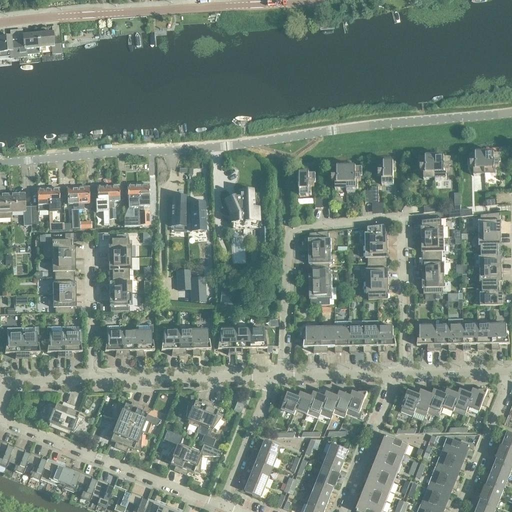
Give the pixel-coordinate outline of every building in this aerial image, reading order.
[(37,35),(39,53),(40,53),(40,50),(51,49),(52,55),(61,55),(59,39),(53,39),(52,34),(37,35)] [(37,53),(39,53),(37,35),(22,36),(23,42),(17,43),(18,58),(26,58),(26,51),(37,50),(37,53)] [(0,60),(10,59),(18,58),(17,43),(11,43),(10,37),(0,38),(0,60)] [(485,179),(485,153),(475,154),(469,154),(469,164),(470,164),(471,169),(474,169),(474,177),(485,176),(485,179)] [(485,153),(485,179),(485,176),(496,176),(496,168),(499,168),(499,162),(499,154),(494,154),(494,153),(485,153)] [(435,182),(435,157),(425,157),(425,158),(419,158),(420,168),(421,172),(424,172),(424,180),(435,180),(435,182)] [(435,157),(435,182),(436,182),(436,180),(447,180),(446,172),(449,172),(449,166),(449,157),(444,157),(435,157)] [(383,163),(377,163),(377,173),(379,173),(379,178),(382,178),(382,186),(394,185),(393,162),(383,163)] [(346,193),(347,193),(346,167),(337,168),(337,169),(331,169),(331,178),(332,178),(332,183),(335,183),(335,191),(346,190),(346,193)] [(346,167),(347,193),(347,190),(358,190),(358,182),(361,182),(361,168),(356,168),(356,167),(346,167)] [(315,174),(309,174),(309,173),(299,174),(299,175),(297,175),(297,184),(299,184),(300,197),(312,196),(311,188),(315,188),(314,182),(315,182),(315,174)] [(133,218),(124,219),(124,227),(139,227),(138,209),(138,208),(138,185),(126,186),(127,203),(127,209),(133,208),(133,209),(133,218)] [(149,185),(138,185),(138,208),(144,207),(150,207),(149,202),(149,185)] [(119,186),(108,187),(108,209),(109,223),(109,225),(115,225),(114,211),(121,211),(121,203),(119,203),(119,186)] [(97,201),(95,201),(96,213),(103,212),(103,226),(109,225),(109,223),(108,209),(108,187),(96,187),(97,201)] [(72,224),(64,224),(65,231),(72,231),(72,229),(79,229),(78,210),(79,210),(78,188),(66,189),(67,206),(73,205),(73,211),(71,211),(72,224)] [(89,188),(78,188),(79,210),(84,210),(84,205),(89,205),(89,188)] [(59,189),(48,190),(49,212),(49,226),(49,232),(65,231),(64,224),(64,223),(61,223),(61,224),(53,225),(52,211),(59,211),(59,212),(61,212),(60,204),(59,189)] [(38,208),(31,208),(31,226),(39,226),(38,217),(39,217),(39,213),(49,212),(48,190),(37,190),(38,208)] [(231,199),(224,202),(228,212),(230,217),(231,230),(231,231),(259,229),(261,229),(260,208),(256,208),(253,209),(253,193),(239,193),(238,193),(238,198),(237,196),(236,196),(237,198),(231,201),(231,199)] [(24,194),(10,195),(11,214),(23,214),(24,227),(31,226),(31,208),(25,208),(24,194)] [(0,219),(11,219),(11,214),(10,195),(0,195),(0,219)] [(172,197),(171,227),(186,227),(187,208),(187,197),(172,197)] [(187,208),(186,227),(186,233),(206,232),(204,204),(189,205),(189,208),(187,208)] [(449,219),(461,218),(461,211),(449,212),(450,219),(449,219)] [(147,212),(139,213),(139,226),(148,226),(147,212)] [(479,234),(504,234),(504,222),(500,222),(500,214),(481,216),(481,222),(479,222),(479,234)] [(422,240),(444,240),(444,227),(441,227),(441,220),(422,222),(422,240)] [(365,247),(389,246),(389,234),(387,234),(386,226),(367,228),(367,234),(365,234),(365,247)] [(261,229),(259,229),(260,245),(268,244),(267,229),(261,229)] [(310,253),(331,252),(331,239),(329,240),(329,232),(310,234),(310,253)] [(504,247),(504,234),(479,234),(479,247),(481,247),(481,252),(501,252),(500,247),(504,247)] [(109,259),(131,258),(130,246),(128,246),(128,240),(127,240),(127,237),(115,237),(116,240),(109,240),(109,259)] [(444,252),(444,240),(422,240),(423,258),(442,258),(442,252),(444,252)] [(52,248),(52,260),(74,260),(73,241),(54,242),(54,248),(52,248)] [(389,246),(365,247),(366,259),(368,259),(368,264),(387,264),(387,259),(389,259),(389,246)] [(332,265),(331,252),(310,253),(310,271),(330,270),(329,265),(332,265)] [(479,270),(504,270),(504,258),(501,258),(501,252),(481,252),(481,258),(479,258),(479,270)] [(131,271),(131,258),(109,259),(109,277),(129,277),(129,271),(131,271)] [(442,263),(442,258),(423,258),(423,276),(445,276),(444,263),(442,263)] [(74,260),(52,260),(52,273),(54,273),(55,278),(74,278),(74,260)] [(366,283),(389,282),(389,270),(387,270),(387,264),(368,264),(368,270),(366,270),(366,283)] [(330,275),(330,270),(310,271),(311,289),(332,288),(332,275),(330,275)] [(504,270),(479,270),(480,283),(482,283),(482,288),(501,288),(501,283),(504,283),(504,270)] [(189,272),(177,273),(178,291),(191,290),(189,272)] [(445,288),(445,276),(423,276),(424,295),(443,294),(443,288),(445,288)] [(110,295),(131,295),(131,282),(129,282),(129,277),(109,277),(110,295)] [(74,278),(55,278),(55,284),(52,284),(53,296),(74,296),(74,278)] [(389,295),(389,282),(366,283),(366,295),(369,295),(369,301),(388,301),(388,295),(389,295)] [(205,286),(192,286),(193,303),(206,302),(205,286)] [(332,301),(332,288),(311,289),(311,307),(330,307),(330,301),(332,301)] [(501,294),(501,288),(482,288),(482,294),(480,294),(480,307),(504,306),(504,294),(501,294)] [(221,289),(220,305),(242,306),(243,298),(232,297),(233,289),(221,289)] [(132,307),(131,295),(110,295),(110,313),(129,313),(129,307),(132,307)] [(74,296),(53,296),(53,309),(55,309),(55,315),(75,314),(74,296)] [(463,351),(464,351),(463,326),(463,320),(448,320),(449,326),(449,351),(457,351),(456,346),(463,345),(463,351)] [(378,321),(364,322),(365,353),(372,353),(371,347),(378,347),(378,353),(379,353),(379,328),(378,321)] [(350,353),(349,322),(335,322),(335,329),(336,354),(343,353),(342,348),(349,348),(349,353),(350,353)] [(364,353),(365,353),(364,322),(351,322),(349,322),(350,353),(357,353),(357,348),(364,347),(364,353)] [(492,326),(493,350),(500,350),(499,345),(510,345),(508,335),(507,335),(507,325),(495,326),(492,326)] [(136,327),(136,333),(137,357),(144,357),(143,352),(154,352),(152,342),(151,342),(151,332),(153,332),(153,326),(151,326),(136,327)] [(448,351),(449,351),(449,326),(434,327),(435,352),(442,351),(441,346),(448,346),(448,351)] [(463,326),(464,351),(471,351),(470,345),(477,345),(477,351),(478,351),(478,326),(463,326)] [(492,351),(493,350),(492,326),(478,326),(478,351),(485,351),(485,345),(492,345),(492,351)] [(115,358),(122,358),(122,333),(121,327),(107,327),(107,343),(106,343),(104,352),(115,352),(115,358)] [(427,352),(435,352),(434,327),(419,327),(420,337),(418,337),(417,346),(428,346),(427,352)] [(63,334),(63,328),(49,328),(49,340),(49,344),(48,344),(46,354),(57,353),(57,359),(64,359),(63,334)] [(79,328),(63,328),(63,334),(64,359),(72,359),(71,353),(82,353),(80,344),(79,344),(79,328)] [(379,328),(379,353),(386,353),(385,347),(396,347),(395,337),(394,337),(393,328),(379,328)] [(22,335),(22,329),(7,329),(7,345),(6,345),(4,354),(15,354),(15,360),(22,360),(22,335)] [(34,329),(22,329),(22,335),(22,360),(30,360),(29,354),(40,354),(38,344),(37,345),(37,335),(35,335),(34,329)] [(314,354),(321,354),(321,329),(306,329),(306,339),(305,339),(304,349),(314,348),(314,354)] [(335,354),(336,354),(335,329),(321,329),(321,354),(329,354),(328,348),(335,348),(335,354)] [(249,355),(249,330),(234,331),(235,356),(242,355),(241,350),(248,350),(249,355)] [(249,330),(249,355),(257,355),(256,350),(267,349),(265,340),(264,340),(264,330),(252,330),(249,330)] [(192,332),(193,356),(200,356),(199,351),(210,350),(209,341),(208,341),(207,331),(192,332)] [(227,356),(235,356),(234,331),(219,331),(220,341),(218,341),(217,350),(228,350),(227,356)] [(171,357),(178,357),(178,332),(163,332),(163,342),(162,342),(161,351),(172,351),(171,357)] [(178,332),(178,357),(186,356),(185,351),(192,351),(192,356),(193,356),(192,332),(178,332)] [(122,333),(122,358),(130,358),(129,352),(136,352),(136,357),(137,357),(136,333),(122,333)] [(475,392),(474,392),(466,412),(467,413),(468,408),(480,412),(482,406),(486,408),(486,407),(489,399),(490,399),(486,397),(488,391),(479,391),(478,395),(474,393),(475,392)] [(414,413),(422,392),(414,392),(413,395),(408,394),(406,398),(402,397),(403,397),(399,406),(399,405),(399,406),(403,408),(401,413),(413,417),(415,414),(414,413)] [(425,417),(435,392),(427,392),(426,395),(422,394),(423,392),(422,392),(414,413),(415,414),(415,413),(425,417)] [(439,417),(441,413),(440,413),(448,392),(440,392),(439,395),(435,394),(436,392),(435,392),(425,417),(426,417),(428,413),(439,417)] [(442,408),(453,413),(461,392),(453,392),(452,395),(448,394),(449,392),(448,392),(440,413),(441,413),(442,408)] [(466,412),(474,392),(466,392),(465,395),(461,393),(462,392),(461,392),(453,413),(454,413),(454,412),(465,416),(467,413),(466,412)] [(333,415),(334,414),(344,418),(354,393),(346,394),(344,397),(341,395),(342,394),(341,394),(333,415)] [(354,393),(344,418),(345,419),(348,410),(359,415),(361,409),(366,410),(365,410),(368,401),(369,402),(369,401),(365,399),(368,393),(359,393),(357,397),(354,395),(355,393),(354,393)] [(296,411),(307,415),(315,394),(307,394),(305,398),(302,396),(303,394),(302,395),(294,416),(296,411)] [(315,394),(307,415),(318,420),(320,415),(328,394),(320,394),(318,397),(315,396),(316,394),(315,394)] [(331,420),(333,415),(341,394),(333,394),(331,397),(328,396),(329,394),(328,394),(320,415),(331,420)] [(282,411),(294,416),(302,395),(294,395),(292,398),(288,396),(286,401),(282,399),(282,400),(279,408),(278,408),(282,410),(282,411)] [(198,429),(208,403),(202,400),(200,404),(195,402),(194,404),(188,402),(186,421),(188,422),(187,424),(198,429)] [(59,431),(69,405),(63,403),(61,407),(56,405),(55,407),(49,404),(47,423),(49,424),(48,427),(59,431)] [(129,428),(138,405),(132,403),(130,407),(125,405),(124,407),(118,404),(116,423),(129,428)] [(214,405),(208,403),(198,429),(203,431),(199,442),(212,448),(215,440),(209,438),(211,431),(212,431),(223,416),(217,413),(218,412),(212,409),(214,405)] [(238,403),(235,412),(240,414),(244,405),(238,403)] [(75,408),(69,405),(59,431),(69,435),(70,433),(73,434),(84,418),(78,416),(79,414),(74,412),(75,408)] [(144,408),(138,405),(129,428),(142,433),(153,418),(147,416),(148,414),(142,412),(144,408)] [(129,428),(116,423),(105,437),(111,440),(110,441),(115,444),(114,448),(120,450),(129,428)] [(140,451),(142,433),(129,428),(120,450),(126,453),(128,449),(133,451),(134,449),(140,451)] [(385,441),(383,446),(405,455),(408,445),(383,435),(383,436),(382,439),(381,439),(381,440),(385,441)] [(444,448),(465,457),(469,449),(473,450),(474,446),(475,446),(462,440),(460,444),(448,439),(444,448)] [(0,468),(4,470),(6,467),(12,450),(7,448),(8,446),(0,442),(0,468)] [(266,442),(262,452),(277,458),(281,448),(266,442)] [(179,474),(190,448),(179,444),(178,447),(176,446),(164,461),(170,463),(170,465),(175,467),(173,472),(179,474)] [(501,448),(499,453),(511,458),(511,447),(504,444),(503,447),(501,447),(501,448)] [(200,452),(190,448),(179,474),(186,477),(187,472),(193,474),(193,473),(200,475),(202,457),(219,458),(221,452),(203,445),(200,452)] [(329,455),(344,462),(348,451),(333,445),(329,455)] [(405,455),(383,446),(381,452),(377,450),(377,451),(376,454),(401,464),(405,455)] [(21,477),(23,473),(29,457),(24,455),(25,452),(13,448),(12,450),(6,467),(13,470),(12,473),(21,477)] [(440,458),(465,468),(467,464),(463,462),(465,457),(444,448),(440,458)] [(262,452),(258,462),(273,468),(277,458),(262,452)] [(511,469),(511,458),(499,453),(496,459),(496,460),(497,461),(496,464),(511,470),(511,469)] [(46,464),(40,461),(42,459),(30,454),(29,457),(23,473),(30,476),(28,480),(38,483),(39,480),(46,464)] [(378,460),(376,465),(397,474),(401,464),(376,454),(374,458),(374,459),(378,460)] [(324,466),(340,472),(344,462),(329,455),(324,466)] [(464,472),(465,468),(440,458),(437,468),(458,476),(460,471),(464,473),(464,472)] [(47,461),(46,464),(39,480),(56,487),(64,468),(47,461)] [(273,468),(258,462),(254,472),(269,479),(273,468)] [(508,480),(511,470),(496,464),(492,474),(508,480)] [(397,474),(376,465),(374,471),(370,469),(369,470),(370,470),(368,473),(393,483),(397,474)] [(339,475),(340,472),(324,466),(320,476),(338,482),(340,476),(340,477),(341,476),(339,475)] [(73,493),(81,474),(64,468),(56,487),(73,493)] [(456,481),(458,476),(437,468),(433,477),(458,487),(459,483),(460,483),(456,481)] [(269,479),(254,472),(250,482),(265,489),(269,479)] [(370,479),(368,484),(389,493),(393,483),(368,473),(367,477),(366,477),(366,478),(370,479)] [(89,503),(90,500),(97,481),(96,484),(91,481),(92,479),(81,474),(73,493),(80,496),(79,499),(89,503)] [(488,484),(504,490),(508,480),(492,474),(488,484)] [(316,486),(332,492),(334,488),(335,489),(336,488),(335,488),(338,482),(320,476),(316,486)] [(429,487),(450,495),(452,490),(457,492),(457,491),(456,491),(458,487),(433,477),(429,487)] [(97,481),(90,500),(97,503),(96,506),(105,510),(107,507),(114,488),(114,487),(113,490),(108,488),(109,485),(97,481)] [(265,489),(250,482),(245,493),(253,496),(252,497),(258,500),(259,498),(261,499),(265,489)] [(389,493),(368,484),(366,489),(362,488),(362,489),(361,492),(386,502),(389,493)] [(504,490),(488,484),(487,488),(485,487),(485,488),(483,494),(500,500),(504,490)] [(316,486),(313,496),(328,502),(332,492),(316,486)] [(448,500),(450,495),(429,487),(425,496),(450,506),(452,502),(448,500)] [(125,492),(114,488),(107,507),(114,510),(112,511),(124,511),(131,494),(129,497),(124,495),(125,492)] [(386,502),(361,492),(359,496),(359,497),(363,498),(361,503),(382,511),(386,502)] [(131,494),(124,511),(143,511),(148,501),(147,501),(146,503),(141,501),(142,499),(131,494)] [(500,500),(483,494),(480,499),(480,500),(481,501),(480,504),(496,510),(500,500)] [(324,511),(328,502),(313,496),(308,506),(324,511)] [(449,510),(450,506),(425,496),(422,506),(437,511),(443,511),(445,509),(449,511),(449,510)] [(279,500),(276,507),(281,509),(284,502),(279,500)] [(163,511),(165,508),(148,501),(143,511),(163,511)] [(286,503),(283,510),(288,511),(291,505),(286,503)] [(381,511),(382,511),(361,503),(357,511),(381,511)]
